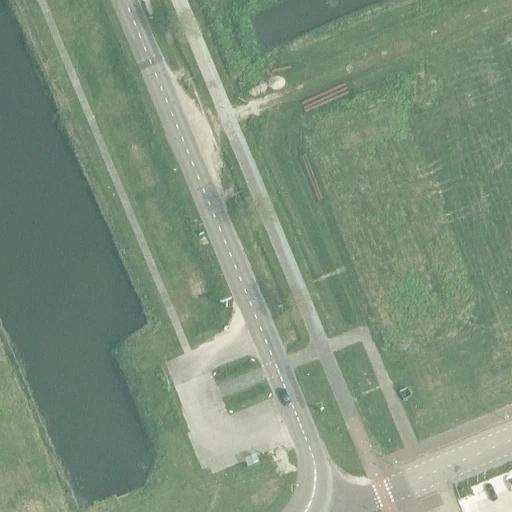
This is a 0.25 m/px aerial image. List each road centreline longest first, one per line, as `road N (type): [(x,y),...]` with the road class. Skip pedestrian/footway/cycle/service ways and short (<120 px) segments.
road 1 (tertiary): [(314,507),(316,459),(130,0)]
road 2 (tertiary): [(75,0),(273,474)]
road 3 (unclassified): [(511,440),(382,494),(314,507)]
